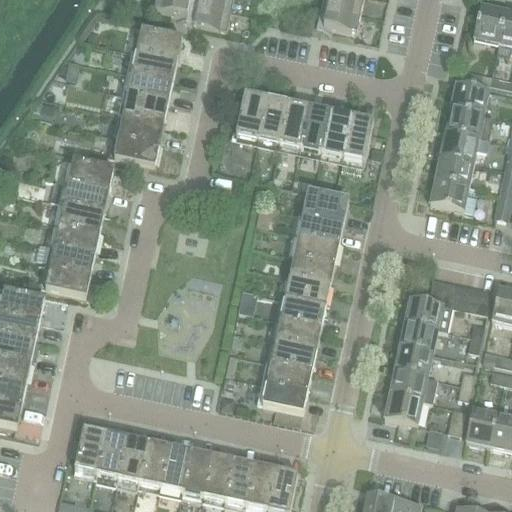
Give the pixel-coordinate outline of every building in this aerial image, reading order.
[(157,0),(154,17),(168,20),(186,24),(191,0),(157,0)] [(200,0),(198,12),(231,19),(235,0),(200,0)] [(331,0),(325,34),(357,41),(365,0),(331,0)] [(198,12),(194,31),(227,38),(231,19),(198,12)] [(473,48),(498,53),(505,20),(481,14),(473,48)] [(511,21),(505,20),(498,53),(511,56),(509,64),(511,64),(511,21)] [(89,38),(87,49),(99,51),(101,40),(89,38)] [(142,39),(137,61),(178,70),(182,47),(142,39)] [(137,61),(133,82),(173,91),(178,70),(137,61)] [(64,70),(58,78),(66,80),(65,86),(77,88),(80,73),(68,70),(68,72),(64,70)] [(467,78),(465,87),(490,92),(491,83),(467,78)] [(133,82),(128,103),(169,112),(173,91),(133,82)] [(491,83),(490,92),(508,96),(509,87),(491,83)] [(457,91),(452,116),(485,123),(490,99),(457,91)] [(128,103),(123,124),(164,133),(169,112),(128,103)] [(237,143),(260,148),(268,107),(246,103),(237,143)] [(268,107),(260,148),(280,153),(289,112),(268,107)] [(40,124),(53,127),(56,113),(44,110),(40,124)] [(289,112),(280,153),(301,157),(310,116),(289,112)] [(310,116),(301,157),(322,161),(331,121),(310,116)] [(452,116),(447,139),(480,147),(485,123),(452,116)] [(331,121),(322,161),(343,166),(351,129),(352,125),(331,121)] [(123,124),(119,145),(160,154),(164,133),(123,124)] [(351,129),(343,166),(365,170),(374,130),(352,125),(351,129)] [(447,139),(441,164),(475,171),(478,158),(486,160),(489,148),(480,147),(447,139)] [(155,176),(155,175),(160,154),(119,145),(114,168),(155,176)] [(373,155),(370,165),(381,168),(383,157),(373,155)] [(90,167),(105,171),(107,162),(92,159),(90,167)] [(441,164),(436,188),(470,195),(475,171),(441,164)] [(74,169),(69,191),(109,200),(114,178),(74,169)] [(470,195),(436,188),(431,213),(464,220),(470,195)] [(69,191),(64,212),(105,221),(109,200),(69,191)] [(308,200),(303,222),(344,231),(349,209),(308,200)] [(500,201),(495,227),(507,229),(511,204),(511,203),(504,201),(500,201)] [(64,212),(60,233),(100,242),(105,221),(64,212)] [(261,213),(257,233),(268,235),(270,226),(277,228),(280,217),(261,213)] [(303,222),(299,243),(340,252),(344,231),(303,222)] [(60,233),(55,255),(96,263),(100,242),(60,233)] [(299,243),(294,264),(335,273),(340,252),(299,243)] [(55,255),(50,276),(91,285),(96,263),(55,255)] [(294,264),(290,286),(331,294),(335,273),(294,264)] [(86,307),(91,285),(50,276),(45,298),(86,307)] [(290,286),(285,307),(326,316),(331,294),(290,286)] [(433,287),(428,310),(440,313),(444,289),(433,287)] [(410,307),(405,331),(438,338),(448,340),(453,315),(463,317),(468,294),(444,289),(440,313),(428,310),(428,311),(410,307)] [(468,294),(463,317),(474,320),(479,297),(468,294)] [(511,299),(499,296),(492,330),(511,334),(511,299)] [(479,297),(474,320),(487,323),(491,299),(479,297)] [(0,321),(40,330),(45,308),(6,299),(5,300),(0,298),(0,321)] [(243,298),(239,319),(254,322),(258,301),(243,298)] [(285,307),(281,329),(321,338),(326,316),(285,307)] [(0,321),(0,343),(36,351),(40,330),(0,321)] [(281,329),(276,350),(317,359),(321,338),(281,329)] [(405,331),(400,355),(433,362),(438,338),(405,331)] [(474,331),(471,345),(482,347),(485,334),(474,331)] [(234,341),(232,352),(241,354),(243,343),(234,341)] [(0,366),(31,373),(36,351),(0,343),(0,366)] [(468,359),(479,361),(482,347),(471,345),(468,359)] [(276,350),(272,371),(312,380),(317,359),(276,350)] [(400,355),(395,379),(428,386),(433,362),(400,355)] [(483,370),(507,376),(510,365),(510,364),(505,363),(496,361),(496,362),(485,360),(483,370)] [(0,366),(0,387),(27,393),(31,373),(0,366)] [(272,371),(267,393),(308,401),(312,380),(272,371)] [(490,389),(504,392),(506,381),(492,378),(490,389)] [(395,379),(390,403),(423,409),(423,408),(432,410),(437,388),(428,386),(395,379)] [(463,379),(461,392),(472,395),(474,381),(463,379)] [(0,387),(0,409),(22,415),(27,393),(0,387)] [(458,407),(469,409),(472,395),(461,392),(458,407)] [(303,423),(308,401),(267,393),(263,415),(303,423)] [(223,403),(220,417),(233,419),(235,406),(223,403)] [(418,434),(423,409),(390,403),(384,427),(418,434)] [(0,433),(18,437),(22,415),(0,409),(0,433)] [(447,441),(461,444),(467,418),(453,415),(447,441)] [(473,417),(466,450),(490,456),(491,451),(498,422),(473,417)] [(491,451),(490,456),(511,460),(511,425),(498,422),(491,451)] [(75,479),(97,484),(106,442),(84,438),(75,479)] [(106,442),(97,484),(118,488),(127,447),(106,442)] [(127,447),(118,488),(139,493),(148,451),(127,447)] [(148,451),(139,493),(160,497),(169,456),(148,451)] [(169,456),(160,497),(182,502),(191,461),(169,456)] [(191,461),(182,502),(204,506),(212,465),(191,461)] [(212,465),(204,506),(225,511),(234,470),(212,465)] [(234,470),(225,511),(229,511),(246,511),(255,474),(234,470)] [(255,474),(246,511),(268,511),(276,479),(255,474)] [(276,479),(268,511),(291,511),(298,484),(276,479)] [(412,511),(368,503),(365,511),(412,511)]
